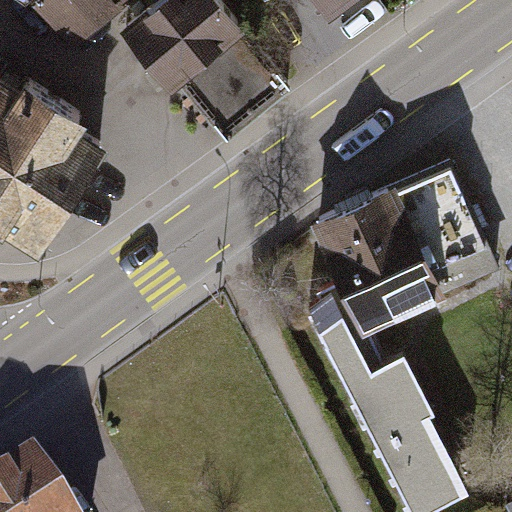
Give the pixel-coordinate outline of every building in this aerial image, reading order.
[(36,0),(80,50),(146,0),(36,0)] [(224,0),(174,0),(135,35),(222,134),(290,75),(259,39),(224,0)] [(108,146),(1,78),(0,80),(0,212),(47,242),(108,146)] [(447,161),(313,222),(337,273),(301,289),(404,511),(412,511),(468,486),(392,321),(498,272),(447,161)] [(81,511),(55,467),(0,499),(0,511),(81,511)]
